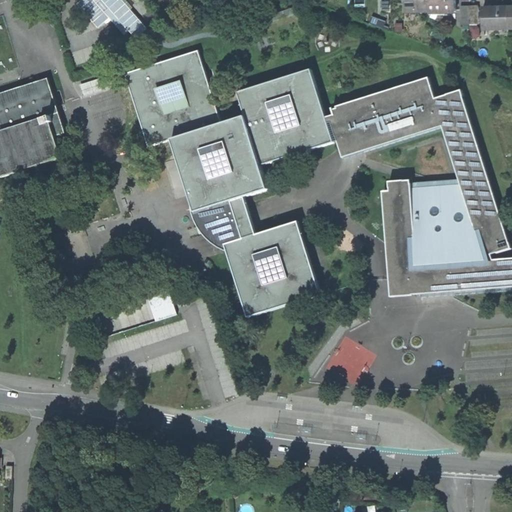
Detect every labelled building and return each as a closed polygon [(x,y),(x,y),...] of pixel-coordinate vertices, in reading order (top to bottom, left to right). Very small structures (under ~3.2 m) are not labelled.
[(430,0),(406,0),(407,11),(431,10),(430,0)] [(430,0),(431,10),(431,13),(457,12),(456,0),(430,0)] [(470,7),(461,8),(462,25),(470,25),(470,7)] [(479,7),(470,7),(470,25),(480,25),(479,7)] [(509,9),(483,9),(484,28),(510,28),(509,9)] [(200,51),(127,75),(150,148),(174,140),(196,209),(194,210),(194,212),(195,216),(196,218),(196,220),(198,224),(200,226),(198,227),(200,235),(203,233),(207,237),(210,240),(214,243),(217,246),(221,248),(224,250),(229,252),(249,318),(323,295),(299,222),(282,228),(281,225),(274,227),(275,230),(258,235),(246,197),(270,190),(263,166),(336,143),(328,118),(313,70),(239,93),(247,117),(223,124),(200,51)] [(430,78),(333,109),(335,115),(328,118),(336,143),(339,142),(344,158),(444,127),(462,186),(413,190),(413,181),(390,182),(391,192),(385,192),(392,297),(511,287),(511,259),(495,261),(493,256),(511,249),(511,245),(511,243),(510,243),(464,97),(465,96),(463,91),(437,99),(430,78)] [(0,178),(64,158),(57,137),(67,134),(49,79),(0,94),(0,178)] [(170,291),(89,316),(97,341),(178,315),(170,291)]
